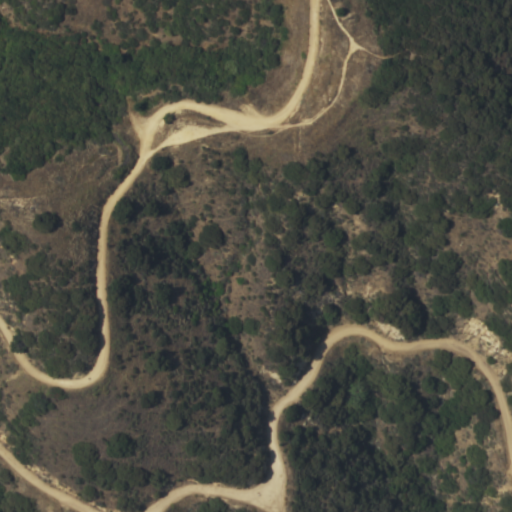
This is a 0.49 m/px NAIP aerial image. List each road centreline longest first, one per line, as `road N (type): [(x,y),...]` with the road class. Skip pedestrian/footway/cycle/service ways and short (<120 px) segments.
road 1 (track): [(0,448),(90,511),(210,490),(242,498),(272,489),(271,410),(294,393),(334,333),(355,327),(385,344),(432,342),(478,358),(511,422)]
road 2 (track): [(0,324),(32,369),(57,383),(85,384),(102,361),(103,215),(143,164),(151,136),(185,104),(269,123),(287,110),(310,59),(311,0)]
